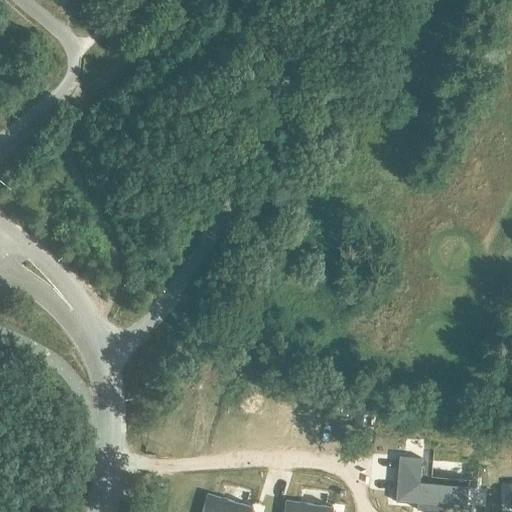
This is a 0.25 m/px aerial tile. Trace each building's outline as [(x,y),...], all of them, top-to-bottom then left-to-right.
[(363,429),(365,414),(356,413),(355,428),(363,429)] [(151,422),(149,437),(201,443),(203,427),(151,422)] [(294,423),(292,439),(344,444),(346,428),(294,423)] [(423,459),(401,457),(397,502),(418,504),(418,510),(441,511),(445,511),(446,506),(467,508),(469,488),(421,483),(423,459)] [(141,483),(135,511),(153,511),(157,485),(141,483)] [(253,511),(255,508),(208,495),(202,511),(253,511)] [(333,511),(334,508),(286,501),(284,511),(333,511)]
